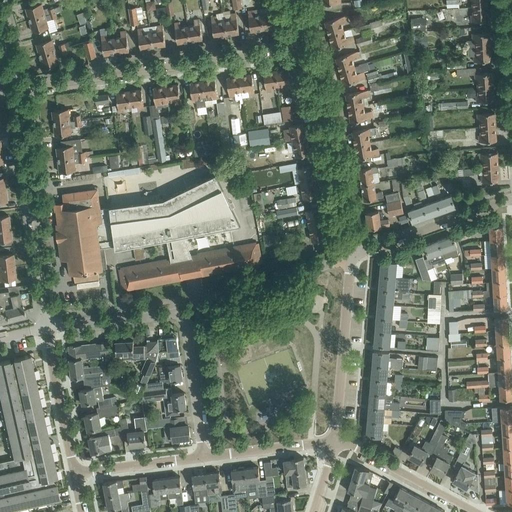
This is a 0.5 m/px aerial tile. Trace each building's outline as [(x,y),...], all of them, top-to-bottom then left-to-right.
[(201,0),(203,10),(210,8),(209,0),(201,0)] [(232,0),(233,9),(242,8),(242,6),(240,0),(232,0)] [(172,1),(165,2),(166,7),(167,12),(168,17),(175,15),(172,1)] [(50,14),(55,13),(55,12),(63,10),(62,6),(48,9),(48,8),(43,9),(42,3),(26,8),(30,20),(45,16),(50,14)] [(471,22),(489,21),(488,6),(473,7),(473,15),(471,15),(471,22)] [(129,13),(130,23),(131,25),(139,24),(136,7),(128,9),(129,13)] [(166,7),(158,8),(160,18),(168,17),(167,12),(166,7)] [(261,9),(264,29),(276,27),(273,7),(261,9)] [(251,31),(264,29),(261,9),(248,11),(251,31)] [(227,35),(239,33),(236,13),(231,14),(230,11),(223,12),(227,35)] [(437,11),(438,21),(447,21),(447,11),(437,11)] [(214,37),(227,35),(223,12),(223,13),(216,14),(217,16),(211,17),(214,37)] [(426,17),(421,17),(417,17),(417,13),(410,13),(411,30),(427,30),(426,17)] [(329,35),(344,30),(342,24),(349,22),(347,15),(325,22),(329,35)] [(45,16),(30,20),(33,32),(49,27),(45,16)] [(190,41),(203,39),(199,19),(194,20),(195,25),(188,26),(190,41)] [(355,28),(356,33),(383,25),(381,19),(370,23),(370,24),(355,28)] [(190,41),(188,26),(181,27),(180,22),(174,23),(178,43),(190,41)] [(153,47),(166,45),(162,25),(157,26),(158,31),(151,32),(150,27),(153,47)] [(141,49),(153,47),(150,27),(137,29),(141,49)] [(355,42),(353,35),(351,29),(344,30),(329,35),(333,48),(355,42)] [(129,51),(128,41),(126,31),(120,32),(121,37),(114,38),(117,53),(129,51)] [(475,48),(491,47),(490,33),(472,34),(472,40),(475,40),(475,48)] [(117,53),(114,38),(107,39),(106,34),(101,35),(104,55),(117,53)] [(358,47),(373,42),(371,34),(356,39),(358,47)] [(52,39),(37,44),(40,56),(55,51),(52,39)] [(92,41),(83,43),(85,49),(88,59),(96,56),(92,41)] [(474,62),(491,61),(491,47),(475,48),(468,48),(469,56),(474,56),(474,62)] [(44,68),(58,64),(59,63),(55,51),(40,56),(44,68)] [(340,71),(355,67),(353,60),(360,58),(358,52),(336,58),(340,71)] [(415,71),(411,52),(404,54),(408,72),(415,71)] [(466,60),(455,61),(456,69),(467,68),(466,60)] [(355,67),(340,71),(344,85),(366,78),(364,72),(370,70),(368,63),(355,67)] [(286,89),(292,88),(289,69),(276,71),(278,86),(285,85),(286,89)] [(375,71),(367,74),(368,77),(370,82),(380,79),(378,70),(375,71)] [(272,87),(278,86),(276,71),(264,72),(267,93),(272,92),(272,87)] [(478,88),(493,87),(492,73),(475,74),(475,80),(477,80),(478,88)] [(240,76),(242,91),(249,90),(249,95),(255,94),(252,74),(240,76)] [(243,100),(242,91),(240,76),(227,78),(230,98),(235,97),(236,101),(243,100)] [(215,79),(203,81),(205,96),(205,101),(206,106),(213,105),(212,100),(218,99),(215,79)] [(206,107),(205,101),(203,81),(190,83),(193,103),(198,102),(199,108),(206,107)] [(381,81),(370,84),(371,92),(374,91),(375,95),(392,91),(390,81),(381,82),(381,81)] [(166,86),(168,101),(175,100),(175,105),(181,104),(178,84),(166,86)] [(169,106),(168,101),(166,86),(153,88),(156,108),(169,106)] [(477,102),(494,101),(493,87),(478,88),(478,95),(476,96),(477,102)] [(129,91),(131,106),(138,105),(139,110),(144,109),(141,89),(129,91)] [(348,108),(364,105),(363,98),(369,97),(368,90),(346,94),(348,108)] [(124,107),(131,106),(129,91),(116,93),(119,113),(125,112),(124,107)] [(95,96),(96,103),(109,101),(108,94),(95,96)] [(469,108),(468,101),(441,103),(441,110),(469,108)] [(220,129),(223,150),(231,149),(224,102),(217,103),(218,116),(217,116),(218,129),(220,129)] [(283,120),(293,119),(291,105),(281,106),(283,120)] [(348,108),(351,121),(373,118),(372,111),(365,112),(364,105),(348,108)] [(54,123),(70,121),(69,116),(68,109),(52,111),(54,123)] [(269,110),(263,111),(264,121),(272,120),(270,110),(269,110)] [(264,124),(262,111),(256,112),(258,125),(264,124)] [(425,113),(426,125),(433,124),(432,112),(425,113)] [(188,113),(180,114),(181,122),(189,121),(188,113)] [(481,128),(496,127),(495,113),(477,114),(478,121),(480,121),(481,128)] [(160,115),(151,116),(159,162),(170,160),(170,155),(166,155),(161,123),(170,122),(169,115),(160,116),(160,115)] [(150,116),(143,116),(146,134),(153,133),(150,116)] [(74,121),(70,121),(54,123),(55,136),(71,134),(71,128),(75,128),(75,126),(81,125),(81,120),(74,121)] [(293,141),(308,138),(305,123),(290,126),(293,141)] [(355,145),(370,142),(369,135),(376,134),(375,127),(352,131),(355,145)] [(479,142),(497,141),(496,127),(481,128),(481,136),(479,136),(479,142)] [(268,128),(248,130),(251,147),(271,144),(268,128)] [(247,143),(246,133),(234,135),(235,145),(247,143)] [(296,157),(311,154),(308,138),(293,141),(295,151),(296,157)] [(220,142),(212,144),(213,151),(221,150),(220,142)] [(355,145),(357,159),(380,155),(378,148),(372,149),(370,142),(355,145)] [(211,154),(210,143),(194,146),(195,156),(211,154)] [(140,165),(144,164),(158,162),(158,159),(157,159),(156,155),(148,156),(147,144),(137,145),(140,165)] [(58,160),(90,157),(89,152),(78,153),(74,154),(73,146),(57,148),(58,160)] [(483,168),(498,167),(497,153),(480,154),(480,161),(483,161),(483,168)] [(111,165),(111,169),(120,168),(119,155),(110,156),(111,165)] [(85,157),(58,160),(60,173),(76,171),(75,163),(85,162),(85,157)] [(405,157),(387,160),(388,166),(406,163),(405,157)] [(291,170),(290,164),(279,166),(280,172),(291,170)] [(301,184),(316,181),(313,165),(298,168),(301,184)] [(373,173),(380,172),(379,166),(359,170),(362,185),(375,183),(373,173)] [(141,173),(140,167),(124,169),(125,175),(141,173)] [(481,176),(482,182),(499,181),(498,167),(483,168),(484,176),(481,176)] [(463,169),(458,170),(459,176),(464,176),(475,175),(474,168),(463,169)] [(192,256),(182,236),(241,225),(216,174),(211,176),(164,199),(110,206),(110,208),(99,209),(101,220),(96,221),(99,248),(115,246),(116,249),(171,238),(175,259),(132,267),(121,269),(124,288),(261,262),(257,244),(235,248),(192,256)] [(407,205),(413,202),(407,188),(409,187),(406,180),(402,182),(404,197),(407,205)] [(421,200),(427,197),(421,180),(415,183),(421,200)] [(304,199),(319,196),(316,181),(301,184),(304,199)] [(362,185),(364,201),(384,198),(383,191),(376,192),(375,183),(362,185)] [(438,184),(432,186),(435,194),(441,192),(438,184)] [(288,195),(297,193),(296,185),(286,187),(288,195)] [(101,220),(99,209),(97,190),(64,194),(65,203),(55,205),(55,211),(57,211),(59,225),(57,225),(57,232),(58,238),(58,241),(59,241),(61,260),(69,259),(71,272),(75,273),(76,280),(99,277),(98,270),(102,269),(99,248),(96,221),(101,220)] [(387,203),(401,200),(399,191),(386,194),(387,203)] [(441,212),(456,207),(451,196),(437,201),(441,212)] [(297,206),(296,197),(277,200),(279,209),(297,206)] [(390,216),(404,213),(401,199),(401,200),(387,203),(390,216)] [(427,217),(423,206),(422,201),(414,204),(416,209),(409,211),(413,222),(427,217)] [(427,217),(441,212),(437,201),(423,206),(427,217)] [(299,214),(297,207),(276,211),(278,218),(299,214)] [(309,226),(324,223),(321,208),(306,211),(309,226)] [(390,226),(390,225),(389,219),(380,220),(379,211),(366,213),(369,229),(381,227),(390,226)] [(0,228),(10,228),(8,215),(0,216),(0,228)] [(324,223),(309,226),(312,241),(327,238),(324,223)] [(490,240),(504,239),(503,226),(490,226),(490,240)] [(0,241),(11,240),(10,228),(0,228),(0,241)] [(460,240),(470,236),(468,230),(458,234),(460,240)] [(276,245),(274,234),(263,236),(265,247),(276,245)] [(453,236),(440,240),(443,252),(446,258),(452,256),(453,257),(459,255),(456,247),(457,247),(453,236)] [(491,254),(505,253),(504,239),(490,240),(491,254)] [(443,252),(440,240),(425,246),(429,257),(430,257),(433,264),(438,262),(439,263),(446,261),(443,252)] [(135,258),(144,257),(144,248),(135,249),(135,258)] [(492,268),(506,267),(505,253),(491,254),(486,254),(487,268),(492,268)] [(0,267),(14,266),(13,254),(0,255),(0,267)] [(396,277),(397,263),(381,261),(380,275),(396,277)] [(426,264),(419,267),(423,280),(432,280),(428,269),(426,264)] [(0,280),(16,279),(14,266),(0,267),(0,280)] [(493,282),(506,281),(506,267),(492,268),(493,282)] [(434,268),(428,269),(432,280),(437,278),(434,268)] [(451,275),(451,281),(452,284),(464,284),(463,273),(451,274),(451,275)] [(404,278),(396,277),(380,275),(379,290),(394,291),(409,292),(410,285),(403,284),(404,278)] [(494,295),(507,295),(506,281),(493,282),(494,295)] [(17,286),(18,286),(17,286),(0,287),(0,310),(3,322),(7,321),(25,316),(22,305),(17,286)] [(453,310),(453,306),(460,305),(460,297),(471,297),(471,289),(448,290),(449,310),(453,310)] [(379,296),(378,304),(393,305),(394,298),(409,299),(409,292),(394,291),(379,290),(379,296)] [(426,322),(440,322),(441,293),(427,293),(426,322)] [(495,309),(508,309),(507,295),(494,295),(495,309)] [(392,319),(393,305),(378,304),(377,318),(392,319)] [(496,330),(510,329),(509,316),(495,317),(496,330)] [(391,333),(392,319),(377,318),(376,332),(391,333)] [(450,334),(459,333),(458,321),(449,321),(450,334)] [(497,344),(510,344),(510,329),(496,330),(497,344)] [(389,347),(391,333),(376,332),(374,346),(389,347)] [(159,338),(158,339),(158,341),(159,352),(167,351),(168,359),(166,359),(166,360),(166,364),(171,363),(181,362),(180,356),(180,355),(179,353),(178,339),(178,338),(177,338),(177,337),(176,337),(175,336),(175,337),(172,337),(171,335),(162,336),(162,338),(161,338),(159,339),(159,338)] [(427,337),(427,346),(440,346),(440,338),(427,337)] [(150,376),(156,362),(159,353),(159,352),(158,341),(148,341),(148,339),(147,339),(147,345),(134,346),(133,341),(116,342),(117,354),(117,359),(131,359),(145,358),(147,358),(141,372),(150,376)] [(467,339),(461,339),(451,340),(452,347),(467,346),(467,339)] [(398,348),(405,349),(406,341),(398,341),(398,348)] [(107,342),(96,343),(96,344),(82,346),(82,345),(69,346),(71,359),(69,360),(72,379),(84,377),(85,387),(101,386),(110,385),(108,343),(107,343),(107,342)] [(498,358),(511,357),(510,344),(497,344),(498,358)] [(373,365),(388,366),(402,368),(403,359),(396,358),(396,360),(389,359),(389,352),(374,351),(373,365)] [(57,478),(30,355),(14,359),(14,362),(10,363),(9,360),(0,361),(0,395),(14,459),(0,461),(0,511),(60,499),(56,483),(53,484),(52,479),(57,478)] [(438,357),(428,357),(427,368),(437,369),(438,357)] [(511,368),(511,357),(498,358),(499,372),(511,370),(511,368)] [(161,375),(162,381),(163,381),(170,380),(183,379),(181,364),(160,367),(161,375)] [(402,368),(388,366),(373,365),(372,379),(387,380),(388,367),(402,368)] [(468,388),(474,388),(478,387),(485,387),(490,386),(500,386),(511,384),(511,370),(499,372),(489,372),(489,380),(467,382),(468,388)] [(402,382),(403,375),(396,374),(395,381),(402,382)] [(386,395),(387,380),(372,379),(370,393),(386,395)] [(147,384),(144,391),(164,388),(163,381),(162,381),(147,383),(147,384)] [(402,389),(402,382),(395,381),(394,388),(402,389)] [(500,400),(511,398),(511,384),(500,386),(500,400)] [(99,407),(117,403),(118,403),(116,396),(104,399),(101,386),(80,390),(83,404),(98,401),(99,407)] [(144,391),(142,399),(142,402),(164,399),(166,415),(179,414),(179,408),(187,407),(185,393),(172,394),(167,395),(166,388),(164,388),(144,391)] [(458,400),(457,389),(448,389),(449,401),(458,400)] [(399,410),(400,403),(385,401),(386,395),(370,393),(369,407),(384,409),(393,409),(399,410)] [(441,414),(441,399),(431,399),(431,414),(441,414)] [(99,418),(108,416),(119,413),(117,403),(99,407),(97,408),(98,413),(85,415),(88,431),(101,428),(99,418)] [(511,406),(501,407),(492,407),(493,421),(502,421),(511,419),(511,406)] [(383,423),(384,409),(369,407),(368,421),(383,423)] [(462,420),(466,411),(446,410),(446,421),(448,422),(459,427),(462,420)] [(147,427),(146,420),(145,416),(135,418),(136,431),(130,432),(128,432),(129,439),(130,446),(146,444),(144,431),(147,430),(147,427)] [(164,426),(168,426),(168,432),(172,431),(173,440),(190,438),(189,425),(180,426),(179,418),(171,419),(170,417),(146,420),(147,427),(150,426),(159,425),(159,427),(164,426)] [(127,418),(120,420),(122,427),(123,433),(128,432),(130,432),(127,418)] [(433,454),(438,442),(439,440),(442,434),(442,433),(448,422),(446,421),(442,418),(433,436),(431,440),(430,443),(426,441),(422,449),(411,442),(407,450),(411,452),(409,456),(421,463),(428,451),(433,454)] [(503,434),(511,433),(511,419),(502,421),(503,434)] [(462,420),(459,427),(465,430),(468,423),(462,420)] [(382,437),(383,423),(368,421),(367,436),(382,437)] [(110,436),(116,435),(123,433),(122,427),(114,428),(101,431),(102,435),(90,438),(92,452),(105,450),(105,449),(112,448),(110,436)] [(476,439),(474,434),(470,433),(466,440),(474,444),(476,445),(476,439)] [(504,448),(511,447),(511,433),(503,434),(504,448)] [(443,475),(448,466),(453,456),(447,453),(450,447),(444,445),(448,437),(442,434),(439,440),(438,442),(433,454),(438,456),(431,469),(443,475)] [(460,469),(454,481),(467,488),(468,486),(479,493),(478,473),(475,472),(469,468),(471,465),(465,463),(474,444),(466,440),(454,466),(460,469)] [(392,453),(398,456),(402,450),(396,447),(392,453)] [(286,474),(305,471),(304,457),(291,459),(291,460),(284,460),(286,474)] [(272,469),(271,461),(264,462),(266,476),(272,475),(272,469)] [(356,466),(352,479),(365,484),(365,483),(367,476),(370,477),(372,476),(373,473),(369,471),(369,470),(356,466)] [(248,489),(245,469),(244,469),(243,467),(238,467),(238,469),(231,470),(233,483),(234,490),(248,489)] [(262,496),(268,496),(268,495),(267,488),(266,479),(260,480),(259,467),(245,469),(248,489),(256,488),(258,497),(262,496)] [(294,486),(307,485),(305,471),(286,474),(287,487),(294,486)] [(206,473),(208,494),(222,492),(219,472),(206,473)] [(200,494),(208,494),(206,473),(192,475),(194,488),(195,495),(200,494)] [(141,490),(148,489),(147,477),(140,478),(140,483),(133,484),(133,491),(141,490)] [(177,497),(177,504),(183,504),(180,477),(167,478),(168,491),(169,498),(177,497)] [(160,506),(159,499),(162,499),(161,492),(168,491),(167,478),(153,480),(155,493),(149,494),(151,507),(160,506)] [(352,479),(348,491),(352,492),(362,495),(362,494),(365,495),(364,497),(363,496),(361,503),(357,502),(357,503),(372,507),(375,499),(373,499),(377,489),(369,486),(370,484),(365,483),(365,484),(352,479)] [(118,494),(116,487),(124,486),(123,480),(116,481),(116,480),(103,483),(106,497),(129,492),(118,494)] [(388,493),(393,483),(387,480),(382,489),(388,493)] [(389,498),(386,504),(396,509),(394,511),(401,511),(402,511),(404,507),(404,506),(411,493),(400,487),(393,500),(389,498)] [(136,511),(151,509),(151,507),(149,494),(148,489),(141,490),(143,504),(132,506),(132,511),(136,511)] [(129,492),(106,497),(109,510),(122,507),(122,509),(129,507),(127,500),(130,500),(129,492)] [(411,493),(404,506),(416,511),(423,499),(411,493)] [(228,495),(230,511),(237,511),(235,494),(228,494),(228,495)] [(230,511),(228,495),(221,495),(222,511),(230,511)] [(262,496),(262,502),(263,509),(270,508),(270,511),(292,511),(294,510),(294,505),(291,505),(291,499),(278,500),(275,501),(274,495),(268,496),(262,496)] [(423,499),(416,511),(415,511),(430,511),(434,505),(423,499)] [(343,507),(341,511),(362,511),(363,511),(370,511),(372,507),(357,503),(355,510),(347,508),(343,507)]
